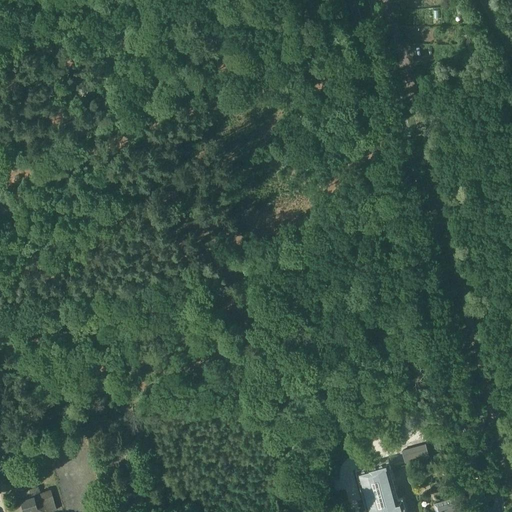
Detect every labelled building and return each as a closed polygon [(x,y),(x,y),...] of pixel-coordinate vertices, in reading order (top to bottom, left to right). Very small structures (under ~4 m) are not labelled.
[(100,445),(101,447),(130,439),(128,435),(100,445)] [(403,450),(406,461),(429,455),(426,444),(403,450)] [(125,454),(127,462),(132,461),(132,460),(137,460),(136,456),(132,457),(131,453),(125,454)] [(356,469),(367,511),(406,511),(403,498),(398,499),(390,469),(391,468),(388,460),(366,466),(366,467),(356,469)] [(20,493),(25,511),(46,511),(40,492),(38,487),(20,493)] [(434,503),(436,511),(460,511),(456,497),(434,503)]
